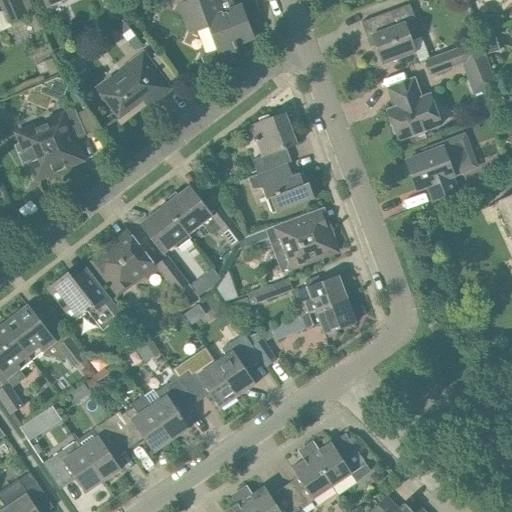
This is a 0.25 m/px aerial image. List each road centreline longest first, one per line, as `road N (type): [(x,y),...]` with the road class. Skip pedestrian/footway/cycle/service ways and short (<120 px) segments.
road 1 (residential): [(0,271),(276,61),(307,48)]
road 2 (residential): [(335,378),(388,344),(400,313),(307,48)]
road 3 (residential): [(133,511),(335,378)]
road 4 (residential): [(511,491),(491,459),(426,468),(335,378)]
